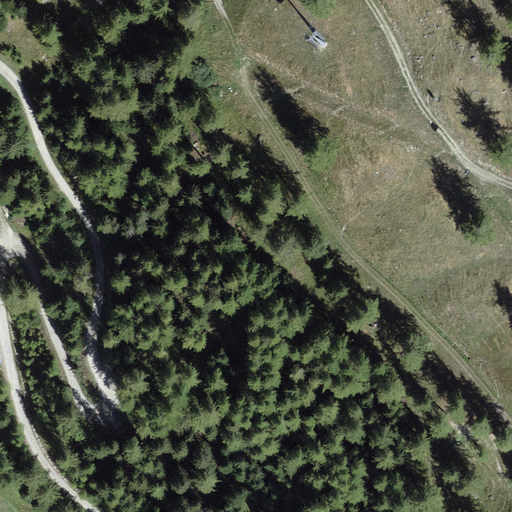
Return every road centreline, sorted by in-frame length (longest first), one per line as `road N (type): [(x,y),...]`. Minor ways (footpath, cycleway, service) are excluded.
road 1 (track): [(0,255),(10,245),(27,254),(76,390),(96,408),(105,397),(90,342),(101,307),(94,232),(45,153),(14,79),(0,67)]
road 2 (track): [(511,419),(332,226),(253,103),(228,23),(210,0)]
road 3 (track): [(94,511),(35,451),(5,353),(0,304)]
